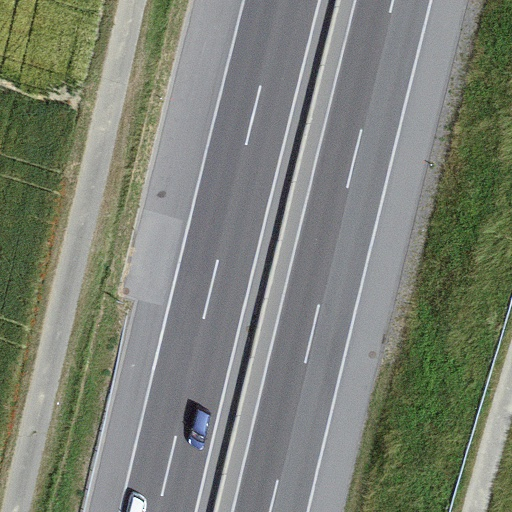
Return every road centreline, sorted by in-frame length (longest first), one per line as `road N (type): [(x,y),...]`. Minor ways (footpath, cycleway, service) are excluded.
road 1 (motorway): [(282,0),(158,511)]
road 2 (motorway): [(271,511),(393,0)]
road 3 (track): [(132,0),(16,511)]
road 4 (track): [(475,511),(511,385)]
